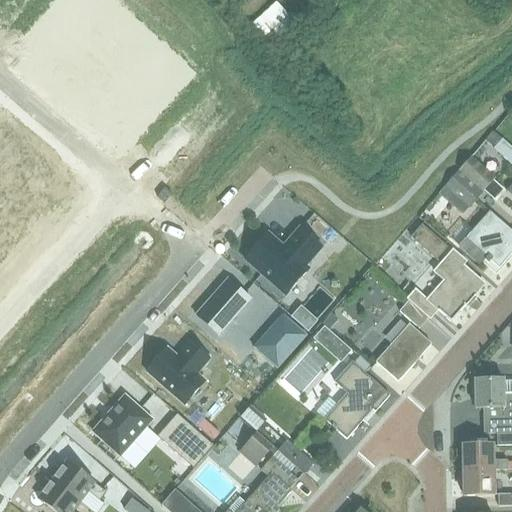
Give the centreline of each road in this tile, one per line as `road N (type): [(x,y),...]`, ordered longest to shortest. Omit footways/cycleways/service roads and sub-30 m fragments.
road 1 (residential): [(0,469),(194,251)]
road 2 (residential): [(125,189),(0,332)]
road 3 (residential): [(125,189),(0,77)]
